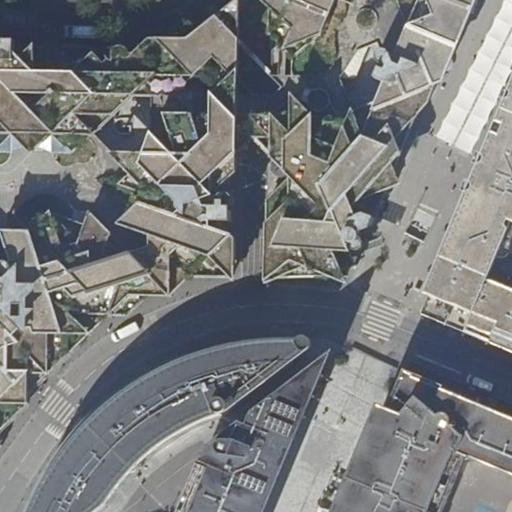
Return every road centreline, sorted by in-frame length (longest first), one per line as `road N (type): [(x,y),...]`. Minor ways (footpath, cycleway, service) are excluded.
road 1 (residential): [(0,487),(90,371),(149,330),(212,307),(285,302),(347,310),(511,377)]
road 2 (residential): [(1,0),(90,15),(181,0)]
